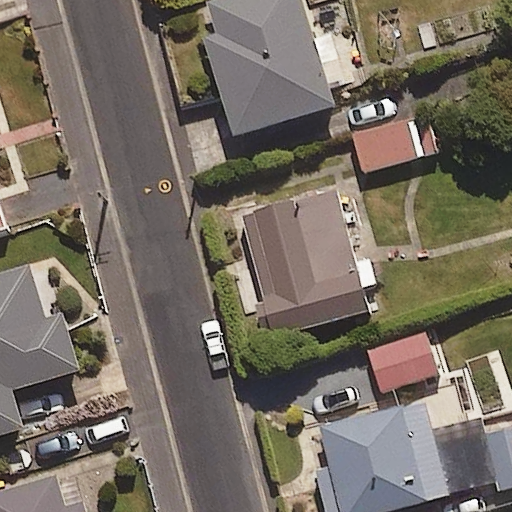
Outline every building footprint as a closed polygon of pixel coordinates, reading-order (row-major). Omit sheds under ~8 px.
[(237,138),(336,108),(302,0),(229,0),(198,10),(237,138)] [(439,153),(428,114),(355,134),(366,173),(439,153)] [(0,234),(11,231),(0,197),(0,151),(0,234)] [(366,293),(379,290),(370,260),(357,264),(337,190),(238,218),(252,267),(243,270),(264,342),(371,312),(366,293)] [(48,320),(29,261),(0,270),(0,435),(25,428),(15,395),(84,373),(65,315),(48,320)] [(426,332),(367,350),(381,396),(441,377),(426,332)] [(393,511),(450,498),(426,403),(323,429),(334,470),(317,474),(326,511),(393,511)] [(511,488),(511,426),(488,434),(505,490),(511,488)] [(0,494),(0,511),(87,511),(84,501),(66,506),(57,478),(0,494)]
